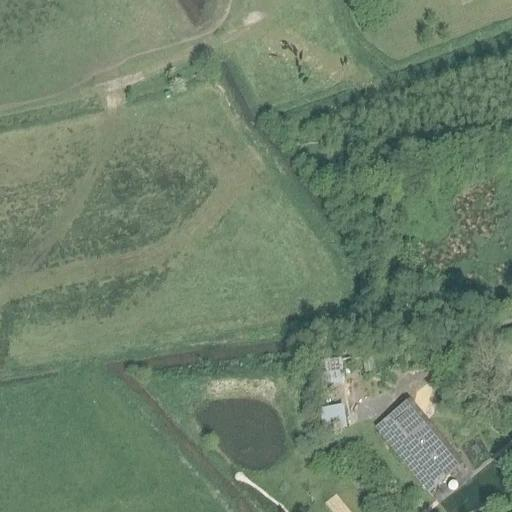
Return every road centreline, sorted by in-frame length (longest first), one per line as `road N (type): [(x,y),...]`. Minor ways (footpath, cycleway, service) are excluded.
road 1 (track): [(264,0),(244,31),(181,62),(0,112)]
road 2 (track): [(116,86),(102,153),(68,212),(0,289)]
